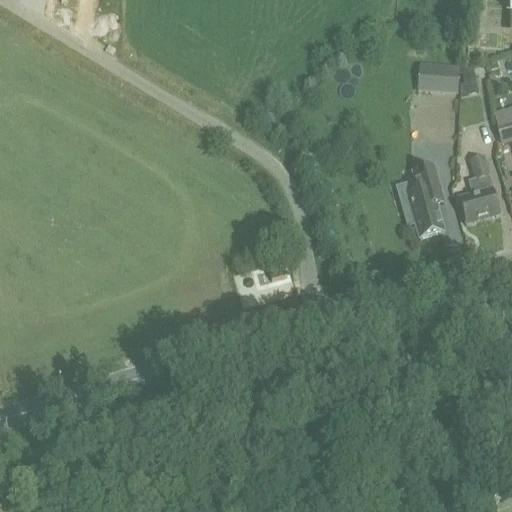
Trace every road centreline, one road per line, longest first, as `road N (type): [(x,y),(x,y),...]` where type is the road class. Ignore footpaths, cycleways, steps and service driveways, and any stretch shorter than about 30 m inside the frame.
road 1 (unclassified): [(319,323),(293,206),(274,165),(8,0)]
road 2 (secondary): [(0,420),(319,323)]
road 3 (secondary): [(319,323),(511,265)]
